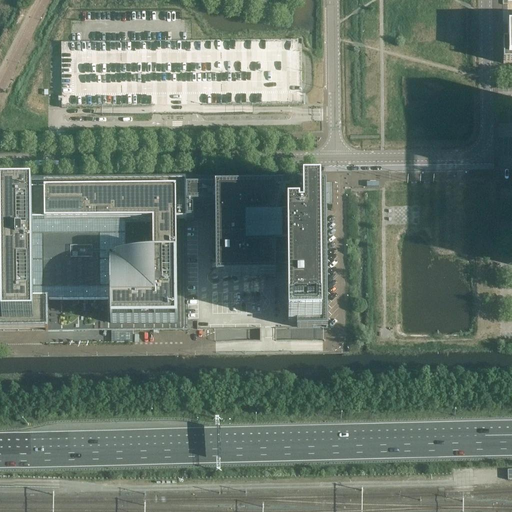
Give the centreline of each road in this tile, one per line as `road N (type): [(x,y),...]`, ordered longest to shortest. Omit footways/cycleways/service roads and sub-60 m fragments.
road 1 (motorway): [(511,445),(0,458)]
road 2 (unclassified): [(336,158),(0,162)]
road 3 (unclassified): [(336,158),(441,158),(470,154),(480,144),(487,0)]
road 4 (unclassified): [(334,0),(336,158)]
road 5 (unknown): [(76,59),(86,27),(182,27)]
